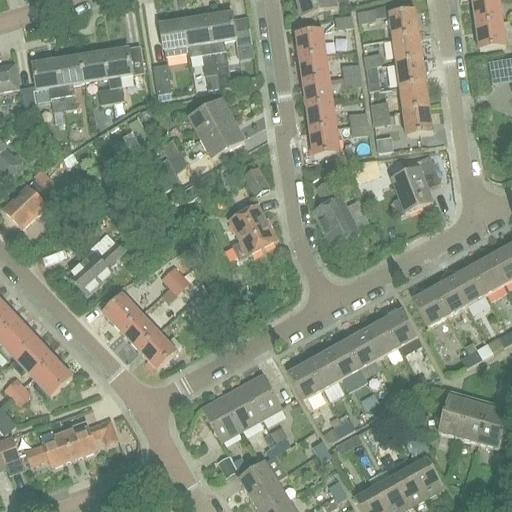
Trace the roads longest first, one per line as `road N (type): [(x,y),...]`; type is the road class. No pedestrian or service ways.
road 1 (residential): [(326,307),(295,232),(272,0)]
road 2 (residential): [(473,221),(439,0)]
road 3 (residential): [(143,406),(0,249)]
road 4 (residential): [(143,406),(326,307)]
road 5 (residential): [(326,307),(473,221)]
road 6 (residential): [(174,466),(51,511)]
